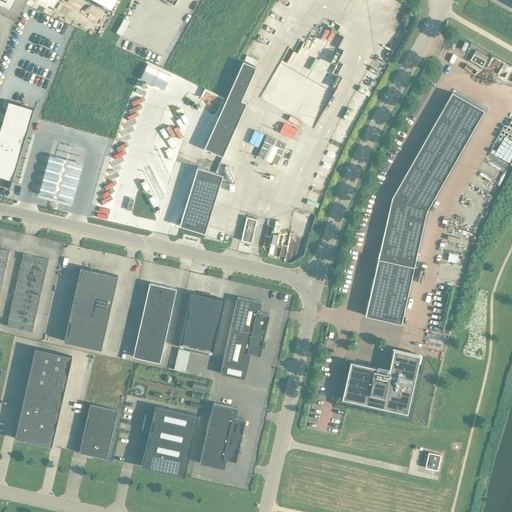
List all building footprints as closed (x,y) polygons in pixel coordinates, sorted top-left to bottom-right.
[(14,0),(0,0),(0,4),(10,9),(14,0)] [(94,0),(110,9),(115,0),(94,0)] [(318,21),(313,35),(325,39),(330,26),(318,21)] [(330,30),(325,39),(330,41),(335,32),(330,30)] [(485,61),(473,54),(470,60),(482,67),(485,61)] [(242,61),(228,95),(240,101),(255,67),(242,61)] [(453,83),(461,87),(463,82),(455,79),(453,83)] [(426,211),(483,110),(451,92),(391,197),(379,251),(364,316),(401,324),(416,255),(426,211)] [(36,109),(10,101),(0,134),(0,176),(14,181),(36,109)] [(504,115),(501,119),(507,125),(511,121),(504,115)] [(257,157),(276,165),(285,143),(266,135),(257,157)] [(506,157),(508,153),(498,147),(496,151),(506,157)] [(62,159),(52,198),(58,199),(68,160),(62,159)] [(196,167),(178,226),(204,234),(222,175),(196,167)] [(246,217),(240,241),(251,243),(256,219),(246,217)] [(0,289),(9,251),(0,248),(0,289)] [(450,260),(452,252),(443,250),(441,257),(450,260)] [(31,332),(48,260),(22,254),(6,326),(31,332)] [(63,341),(100,350),(117,275),(80,267),(63,341)] [(159,363),(176,289),(149,283),(132,357),(159,363)] [(224,299),(191,292),(178,347),(211,354),(224,299)] [(237,297),(230,327),(264,335),(269,314),(259,312),(261,303),(237,297)] [(259,356),(264,335),(230,327),(219,373),(244,379),(250,353),(259,356)] [(34,348),(14,438),(51,447),(71,356),(34,348)] [(350,362),(342,399),(406,413),(419,356),(393,350),(388,371),(350,362)] [(213,403),(206,433),(240,441),(245,420),(235,418),(237,408),(213,403)] [(117,410),(90,404),(78,453),(106,459),(117,410)] [(197,415),(154,406),(141,464),(183,474),(183,477),(197,415)] [(240,441),(206,433),(199,463),(224,469),(226,460),(235,462),(240,441)] [(440,455),(428,452),(424,468),(437,470),(440,455)]
